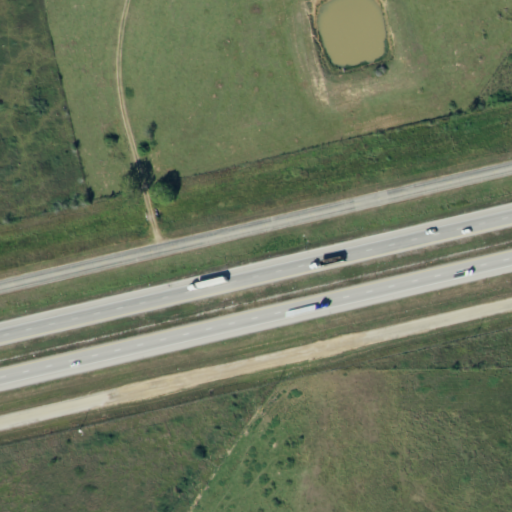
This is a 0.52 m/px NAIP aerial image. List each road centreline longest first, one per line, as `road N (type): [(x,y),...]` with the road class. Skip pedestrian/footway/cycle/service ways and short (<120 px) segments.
road 1 (motorway): [(511,215),(0,335)]
road 2 (tertiary): [(511,167),(0,287)]
road 3 (tertiary): [(0,423),(511,304)]
road 4 (motorway): [(0,378),(511,259)]
